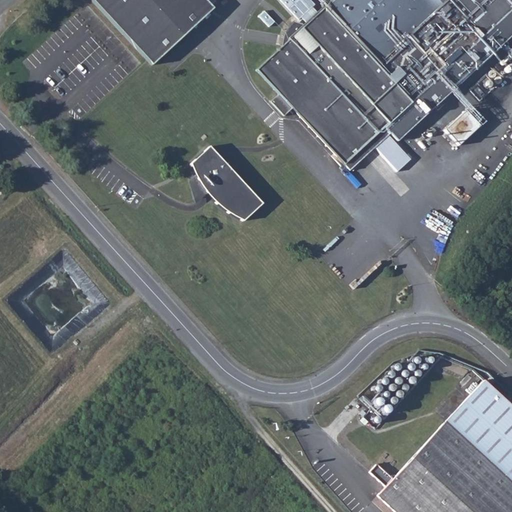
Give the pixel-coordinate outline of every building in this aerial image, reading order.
[(86,0),(149,66),(210,10),(200,0),(86,0)] [(511,0),(332,0),(304,25),(294,21),(286,37),(289,40),(256,69),(279,93),(269,104),(282,118),(293,108),(350,170),(388,134),(398,143),(511,35),(511,0)] [(261,203),(210,146),(190,164),(195,175),(190,180),(196,198),(203,191),(229,212),(243,221),(261,203)] [(407,229),(419,235),(415,244),(435,252),(450,218),(418,204),(407,229)] [(511,511),(511,408),(480,379),(376,492),(397,511),(511,511)]
